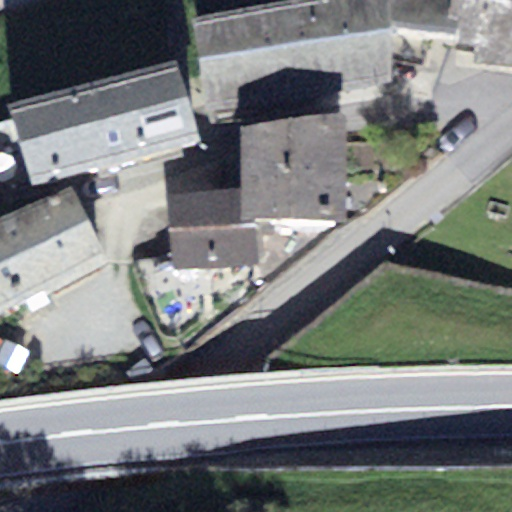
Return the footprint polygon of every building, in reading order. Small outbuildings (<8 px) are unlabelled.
[(393,30),(391,0),(311,0),(195,21),(209,120),(396,87),(393,30)] [(511,0),(391,0),(393,30),(453,36),(450,47),(475,48),(475,64),(511,70),(511,0)] [(10,106),(33,186),(202,142),(178,63),(10,106)] [(347,222),(348,116),(244,132),(244,190),(244,228),(259,227),(347,222)] [(169,198),(176,272),(258,267),(259,227),(244,228),(244,190),(169,198)] [(0,315),(112,264),(73,191),(0,222),(0,315)]
